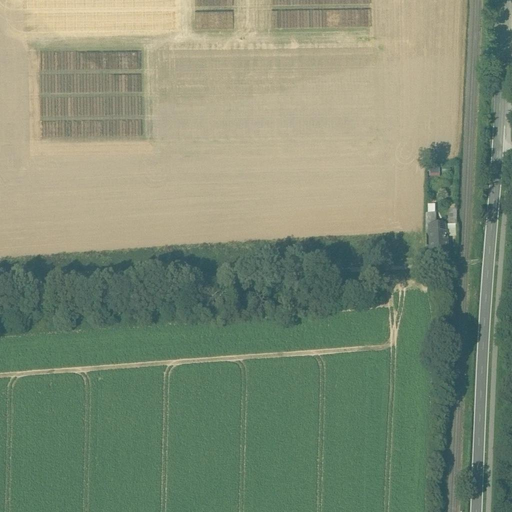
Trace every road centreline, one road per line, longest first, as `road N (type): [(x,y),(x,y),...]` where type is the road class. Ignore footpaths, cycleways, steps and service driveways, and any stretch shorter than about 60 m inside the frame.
road 1 (tertiary): [(475,511),(501,0)]
road 2 (track): [(456,262),(0,292)]
